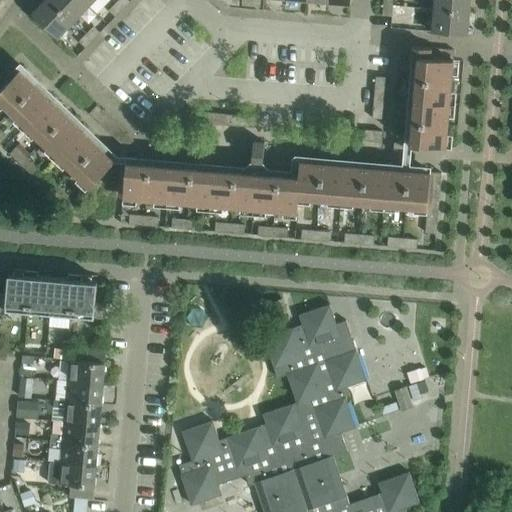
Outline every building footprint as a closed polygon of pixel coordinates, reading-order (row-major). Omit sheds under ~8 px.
[(73,21),(51,0),(43,0),(32,13),(57,37),(73,21)] [(51,0),(73,21),(88,5),(82,0),(51,0)] [(117,0),(115,2),(122,9),(130,1),(128,0),(117,0)] [(434,0),(433,10),(469,13),(469,0),(434,0)] [(122,9),(115,2),(108,10),(115,17),(122,9)] [(392,6),(383,5),(382,15),(391,16),(392,6)] [(469,13),(433,10),(431,32),(467,35),(469,13)] [(86,33),(93,40),(100,33),(93,26),(86,33)] [(93,40),(86,33),(78,41),(85,48),(93,40)] [(410,145),(445,148),(453,60),(453,50),(411,46),(411,58),(417,59),(410,145)] [(21,69),(0,89),(0,98),(89,186),(114,161),(21,69)] [(372,119),(383,120),(386,78),(376,77),(372,119)] [(96,106),(89,114),(125,149),(133,141),(96,106)] [(204,113),(203,124),(254,128),(254,117),(204,113)] [(365,130),(364,133),(364,141),(380,142),(381,132),(365,130)] [(262,162),(264,143),(253,142),(251,161),(262,162)] [(16,147),(9,153),(30,174),(37,167),(16,147)] [(125,163),(122,198),(297,213),(298,197),(427,208),(425,234),(435,235),(440,173),(299,162),(298,178),(125,163)] [(47,176),(41,183),(61,203),(68,197),(47,176)] [(129,214),(128,223),(157,226),(158,217),(129,214)] [(172,218),(171,227),(200,230),(201,220),(172,218)] [(215,222),(214,231),(243,234),(244,225),(215,222)] [(258,225),(257,235),(286,237),(287,228),(258,225)] [(302,229),(301,239),(329,241),(330,232),(302,229)] [(345,233),(344,242),(373,245),(374,236),(345,233)] [(388,237),(387,246),(416,249),(417,239),(388,237)] [(9,270),(9,273),(7,296),(0,295),(0,311),(28,314),(31,277),(24,276),(25,271),(9,270)] [(75,280),(72,318),(104,320),(105,305),(95,304),(97,283),(98,278),(98,277),(81,276),(81,281),(75,280)] [(53,279),(31,277),(28,314),(50,316),(53,279)] [(53,279),(50,316),(72,318),(75,280),(53,279)] [(275,325),(289,320),(283,299),(269,304),(275,325)] [(191,505),(222,495),(218,485),(246,475),(249,486),(254,484),(263,511),(406,511),(405,508),(419,503),(409,472),(378,483),(382,493),(350,504),(333,457),(347,452),(341,432),(355,427),(345,398),(350,396),(347,387),(366,380),(346,321),(336,324),(329,305),(299,315),(302,325),(263,338),(277,378),(287,375),(296,403),(262,414),(266,424),(219,440),(212,421),(182,431),(192,461),(179,465),(182,474),(181,475),(191,505)] [(68,382),(104,385),(106,352),(82,350),(81,362),(69,361),(68,382)] [(22,367),(21,376),(31,377),(32,368),(22,367)] [(21,379),(19,397),(30,398),(31,380),(29,380),(21,379)] [(53,402),(102,406),(104,385),(68,382),(66,396),(54,395),(53,402)] [(18,402),(17,418),(37,420),(39,403),(18,402)] [(64,423),(100,426),(102,406),(53,402),(53,408),(65,409),(64,423)] [(16,423),(15,434),(29,435),(30,424),(16,423)] [(50,442),(98,446),(100,426),(64,423),(62,436),(51,435),(50,442)] [(61,464),(97,467),(98,446),(50,442),(50,449),(62,450),(61,464)] [(14,445),(13,457),(23,458),(24,446),(14,445)] [(14,461),(13,472),(24,473),(25,462),(14,461)] [(97,467),(61,464),(59,485),(71,486),(70,498),(94,500),(97,467)] [(30,492),(22,495),(26,507),(35,504),(30,492)] [(75,498),(73,511),(86,511),(87,499),(75,498)]
